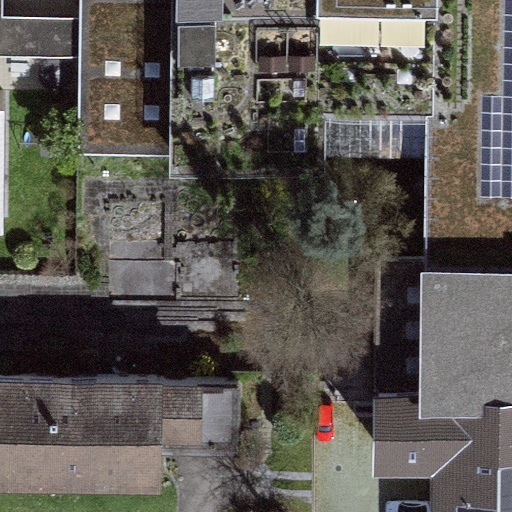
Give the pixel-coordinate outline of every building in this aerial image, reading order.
[(5,0),(0,0),(0,231),(5,231),(4,89),(0,89),(0,57),(80,59),(80,18),(6,17),(5,0)] [(511,0),(80,0),(80,18),(80,59),(79,150),(167,151),(167,173),(324,174),(325,115),(425,116),(424,267),(511,267),(511,0)] [(511,267),(424,267),(423,404),(511,404),(511,267)] [(233,386),(0,381),(0,487),(163,491),(164,448),(232,450),(233,386)] [(511,511),(511,404),(423,404),(376,404),(375,467),(436,467),(435,511),(511,511)]
